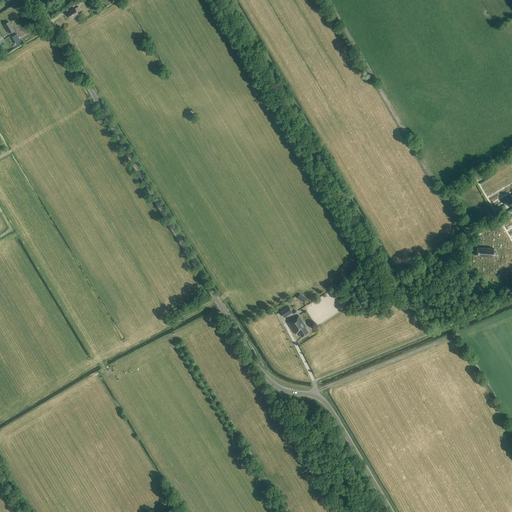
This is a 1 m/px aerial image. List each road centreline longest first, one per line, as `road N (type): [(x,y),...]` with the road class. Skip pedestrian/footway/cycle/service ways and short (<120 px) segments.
road 1 (unclassified): [(390,511),(323,400),(277,387),(250,358),(37,0)]
road 2 (unclassified): [(467,233),(327,0)]
road 3 (track): [(315,390),(511,311)]
